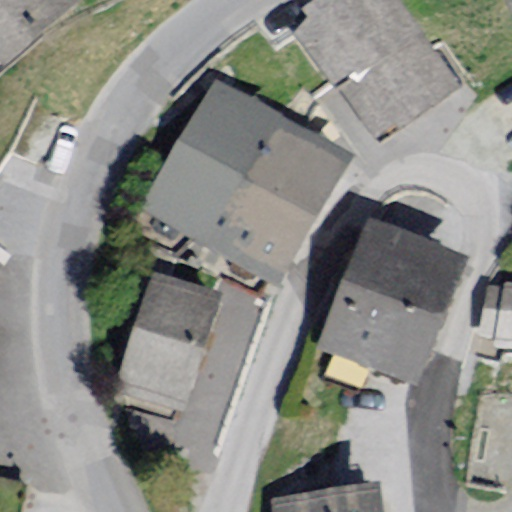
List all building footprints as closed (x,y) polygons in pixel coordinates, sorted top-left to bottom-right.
[(83,18),(68,0),(0,0),(0,74),(5,81),(83,18)] [(445,79),(392,0),(329,0),(295,23),(366,131),(445,79)] [(351,157),(218,85),(150,210),(283,282),(351,157)] [(472,276),(373,235),(320,362),(419,403),(472,276)] [(224,314),(160,289),(116,406),(179,430),(224,314)] [(511,294),(493,292),(484,354),(511,357),(511,294)] [(386,511),(385,501),(275,511),(386,511)]
